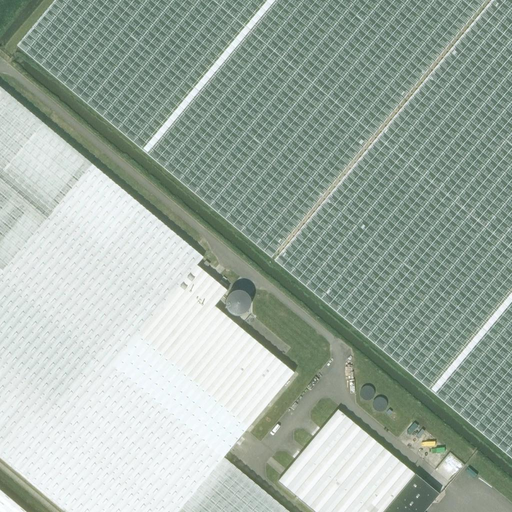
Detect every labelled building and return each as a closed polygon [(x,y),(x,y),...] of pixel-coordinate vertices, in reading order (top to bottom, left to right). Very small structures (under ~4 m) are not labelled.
[(57,0),(18,47),(272,259),(487,0),(57,0)] [(511,0),(493,0),(275,261),(511,459),(511,0)] [(0,89),(0,456),(66,511),(286,511),(222,458),(293,374),(213,307),(226,292),(195,266),(202,258),(0,89)] [(228,292),(227,314),(249,315),(249,293),(228,292)] [(424,511),(438,495),(337,411),(277,482),(312,511),(424,511)] [(0,511),(24,511),(0,491),(0,511)]
